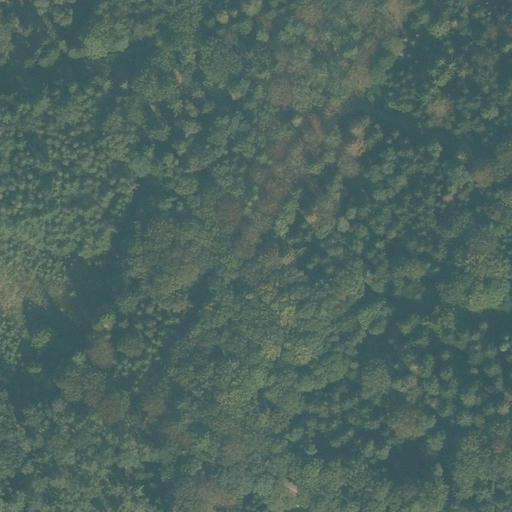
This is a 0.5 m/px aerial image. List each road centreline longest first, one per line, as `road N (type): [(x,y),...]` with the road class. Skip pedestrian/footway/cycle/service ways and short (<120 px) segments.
road 1 (unclassified): [(232,283),(470,309),(511,326)]
road 2 (unclassified): [(232,283),(347,99)]
road 3 (unclassified): [(0,87),(104,69),(197,41)]
road 4 (unclassified): [(134,432),(232,283)]
road 5 (unclassified): [(511,167),(347,99)]
road 6 (unclassified): [(197,41),(347,99)]
road 7 (unclassified): [(134,432),(0,395)]
road 8 (unclassified): [(174,443),(298,490)]
